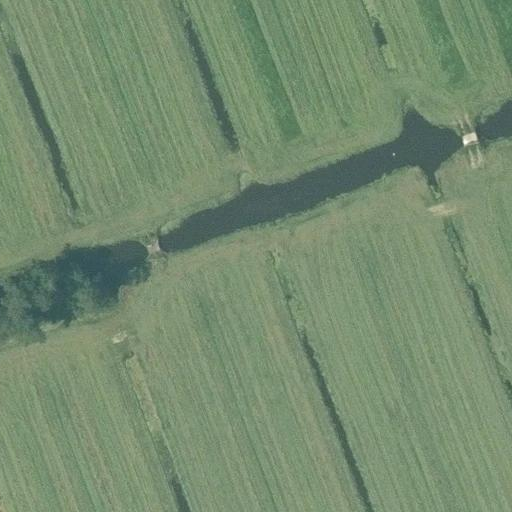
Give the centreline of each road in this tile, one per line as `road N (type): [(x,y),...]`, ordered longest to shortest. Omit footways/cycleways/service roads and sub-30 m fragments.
road 1 (track): [(511,242),(465,128),(433,93),(398,0)]
road 2 (track): [(156,262),(151,339),(214,511)]
road 3 (track): [(50,0),(147,239)]
